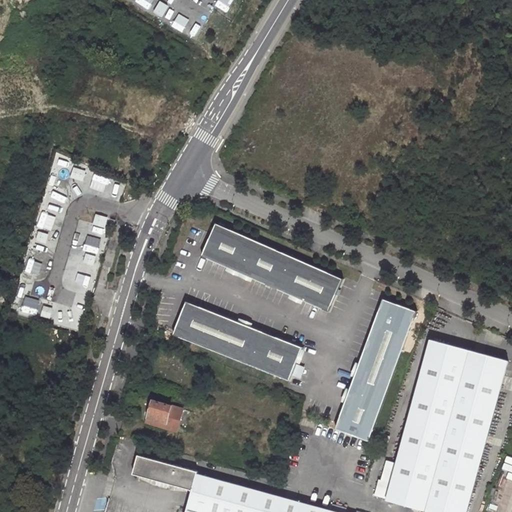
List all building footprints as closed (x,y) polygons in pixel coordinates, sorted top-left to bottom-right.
[(87,170),(73,166),(70,178),(83,182),(87,170)] [(95,215),(92,224),(103,227),(105,218),(95,215)] [(339,278),(214,223),(200,254),(326,309),(339,278)] [(414,310),(382,298),(334,428),(367,440),(414,310)] [(299,346),(184,301),(171,334),(286,379),(299,346)] [(467,511),(509,361),(432,338),(397,464),(386,461),(381,480),(380,480),(375,496),(388,499),(387,500),(430,511),(467,511)] [(189,365),(167,356),(160,373),(182,382),(189,365)] [(182,413),(153,405),(149,417),(154,419),(152,423),(167,427),(178,430),(182,413)] [(149,417),(146,428),(176,436),(178,430),(167,427),(152,423),(154,419),(149,417)] [(165,435),(146,430),(143,440),(162,445),(165,435)] [(188,511),(337,511),(199,476),(199,473),(140,457),(135,476),(193,492),(188,511)]
